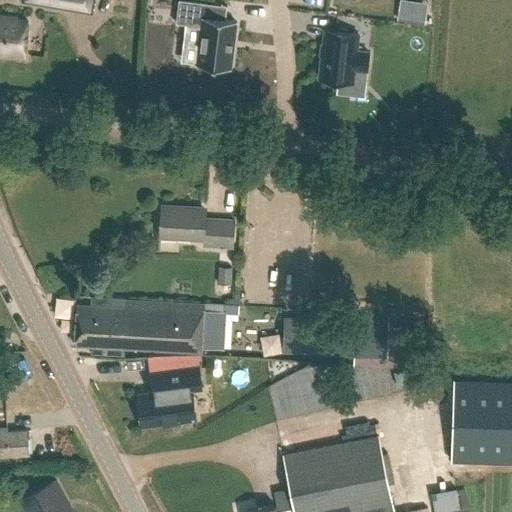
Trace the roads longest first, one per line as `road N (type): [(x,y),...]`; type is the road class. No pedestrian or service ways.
road 1 (tertiary): [(131,511),(0,240)]
road 2 (unclassified): [(0,111),(281,143)]
road 3 (unclassified): [(281,143),(511,169)]
road 4 (residential): [(281,143),(287,85),(277,0)]
